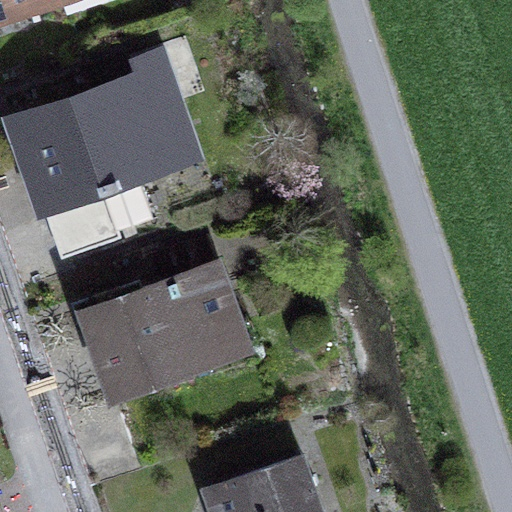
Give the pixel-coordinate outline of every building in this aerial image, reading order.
[(0,0),(0,19),(55,0),(0,0)] [(163,107),(172,103),(161,71),(151,74),(163,107)] [(151,218),(135,171),(189,152),(172,103),(163,107),(151,74),(35,114),(39,128),(23,134),(47,202),(101,184),(117,230),(151,218)] [(35,114),(19,120),(23,134),(39,128),(35,114)] [(184,345),(187,338),(237,320),(217,263),(212,265),(204,240),(156,257),(165,281),(84,309),(114,394),(155,380),(152,371),(188,358),(184,345)] [(152,371),(155,380),(247,348),(237,320),(187,338),(184,345),(188,358),(152,371)] [(321,511),(302,455),(207,488),(215,511),(321,511)]
